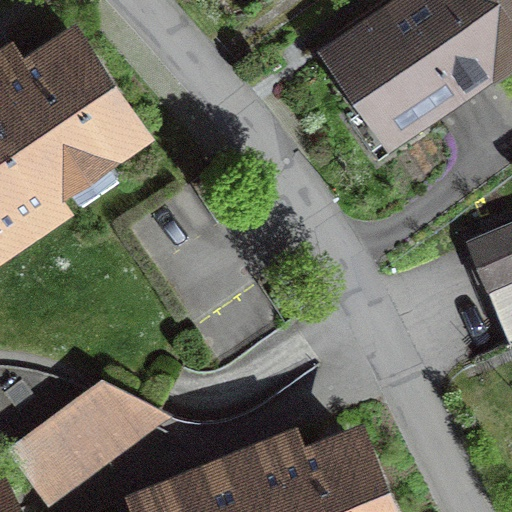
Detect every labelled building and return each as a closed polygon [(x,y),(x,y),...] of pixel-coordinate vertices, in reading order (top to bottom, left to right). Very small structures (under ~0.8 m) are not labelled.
[(503,77),(446,0),(392,0),(308,61),(384,164),(503,77)] [(511,0),(446,0),(503,77),(511,71),(511,0)] [(76,10),(0,57),(0,253),(164,152),(76,10)] [(511,224),(466,245),(511,349),(511,348),(511,224)] [(386,511),(354,429),(299,450),(294,438),(133,501),(137,511),(386,511)] [(10,511),(0,491),(0,511),(10,511)]
